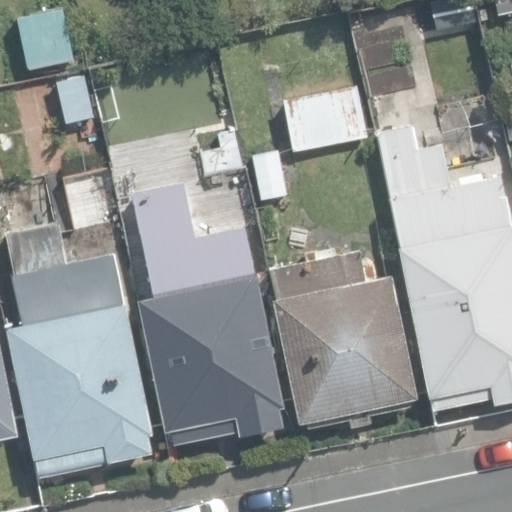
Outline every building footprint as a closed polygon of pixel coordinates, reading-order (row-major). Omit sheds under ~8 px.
[(445,0),(450,20),(478,14),(474,0),(445,0)] [(19,16),(31,68),(76,57),(65,5),(19,16)] [(118,21),(83,30),(91,64),(126,56),(118,21)] [(58,79),(68,122),(95,115),(85,72),(58,79)] [(283,98),(294,150),(368,134),(357,82),(283,98)] [(378,132),(435,409),(494,397),(495,402),(511,399),(511,224),(501,173),(451,183),(442,142),(418,147),(414,125),(378,132)] [(225,170),(242,167),(234,128),(218,132),(225,170)] [(257,150),(264,196),(290,193),(282,146),(257,150)] [(193,236),(181,180),(131,190),(152,295),(138,298),(165,430),(212,420),(215,433),(237,428),(239,435),(284,425),(280,407),(285,406),(258,272),(254,273),(245,225),(193,236)] [(67,262),(58,219),(5,230),(24,322),(7,326),(33,455),(36,455),(39,472),(109,458),(109,461),(154,452),(150,434),(154,433),(117,251),(67,262)] [(308,421),(309,426),(351,418),(352,425),(374,421),(372,413),(411,405),(409,397),(417,395),(392,271),(364,277),(358,248),(275,266),(281,295),(274,297),(300,423),(308,421)] [(0,437),(20,433),(0,335),(0,437)]
